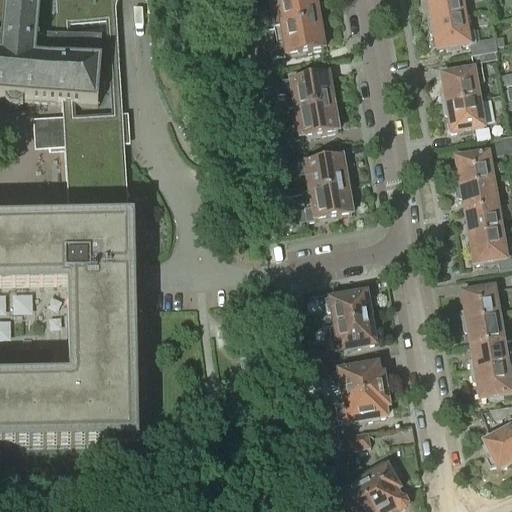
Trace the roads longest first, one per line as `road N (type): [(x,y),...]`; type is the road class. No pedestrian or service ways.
road 1 (residential): [(452,511),(406,248)]
road 2 (residential): [(406,248),(364,0)]
road 3 (residential): [(266,273),(406,248)]
